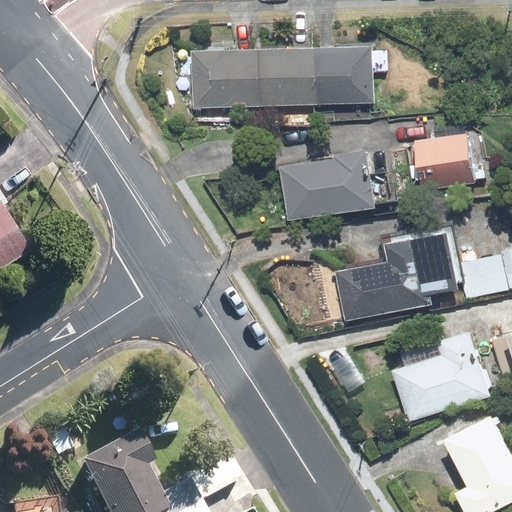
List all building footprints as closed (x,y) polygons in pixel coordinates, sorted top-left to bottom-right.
[(378,97),(378,44),(202,46),(202,99),(378,97)] [(474,134),(418,143),(425,189),(482,180),(474,134)] [(380,200),(371,146),(342,151),(343,158),(289,167),(297,214),(380,200)] [(1,201),(0,201),(0,262),(28,245),(1,201)] [(467,282),(456,229),(395,242),(398,260),(345,270),(354,316),(437,300),(434,288),(467,282)] [(511,252),(470,261),(476,293),(511,285),(511,252)] [(497,393),(478,331),(449,340),(454,354),(401,370),(416,418),(497,393)] [(511,334),(499,338),(509,379),(511,378),(511,334)] [(479,511),(511,496),(511,432),(503,414),(456,437),(478,483),(466,489),(477,511),(479,511)] [(140,431),(84,459),(111,511),(153,511),(168,504),(146,463),(154,459),(140,431)] [(173,506),(161,511),(176,511),(201,499),(190,478),(165,491),(173,506)] [(208,511),(201,499),(176,511),(208,511)]
